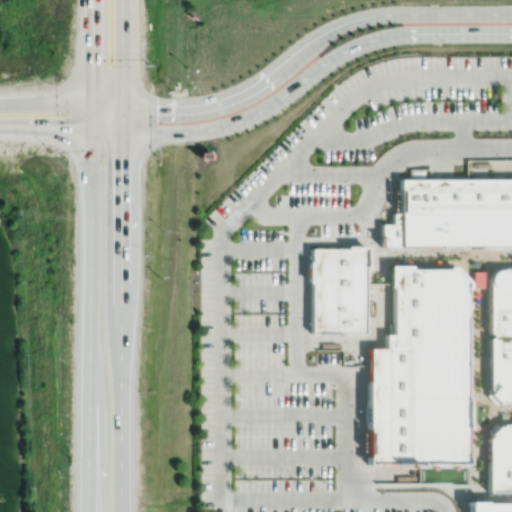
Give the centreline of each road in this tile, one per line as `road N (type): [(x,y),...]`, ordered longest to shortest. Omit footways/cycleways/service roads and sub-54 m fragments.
road 1 (residential): [(511,12),(356,19),(314,37),(227,99),(188,108),(120,106)]
road 2 (residential): [(120,128),(183,131),(231,122),(344,50),(388,35),(511,32)]
road 3 (trunk): [(92,124),(93,511)]
road 4 (trunk): [(121,511),(120,128)]
road 5 (trunk): [(93,383),(101,511)]
road 6 (trunk): [(120,128),(122,0)]
road 7 (primary): [(0,124),(120,128)]
road 8 (primary): [(120,106),(0,103)]
